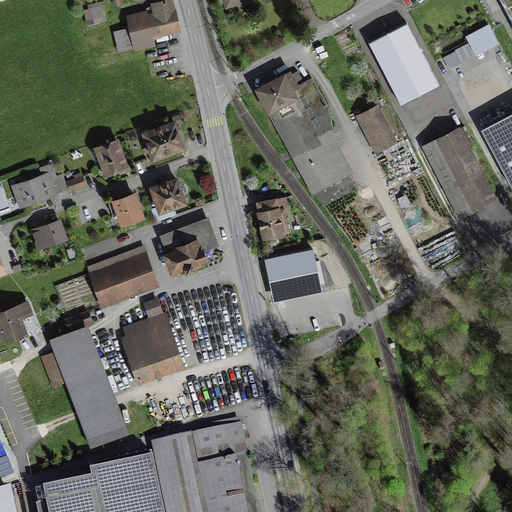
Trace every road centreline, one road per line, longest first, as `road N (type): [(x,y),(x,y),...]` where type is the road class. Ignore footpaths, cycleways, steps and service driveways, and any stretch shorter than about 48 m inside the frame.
road 1 (residential): [(265,368),(511,242)]
road 2 (residential): [(219,152),(0,232)]
road 3 (secondary): [(219,152),(265,368)]
road 4 (residential): [(207,91),(378,0)]
road 5 (secondary): [(265,368),(296,511)]
